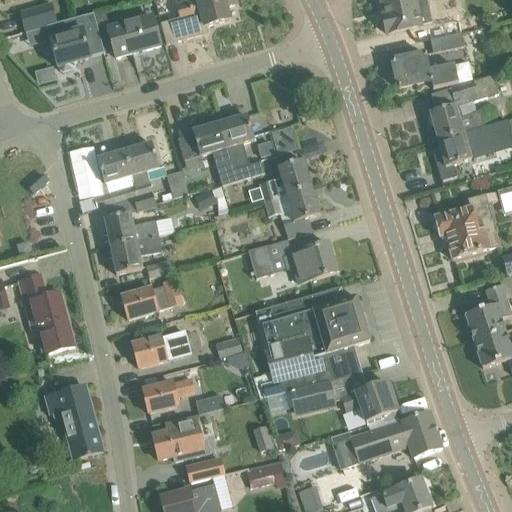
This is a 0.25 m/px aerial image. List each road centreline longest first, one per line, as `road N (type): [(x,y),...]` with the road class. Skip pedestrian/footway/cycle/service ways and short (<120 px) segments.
road 1 (secondary): [(461,440),(328,42)]
road 2 (residential): [(129,511),(90,291),(46,127)]
road 3 (residential): [(328,42),(111,100),(46,127)]
